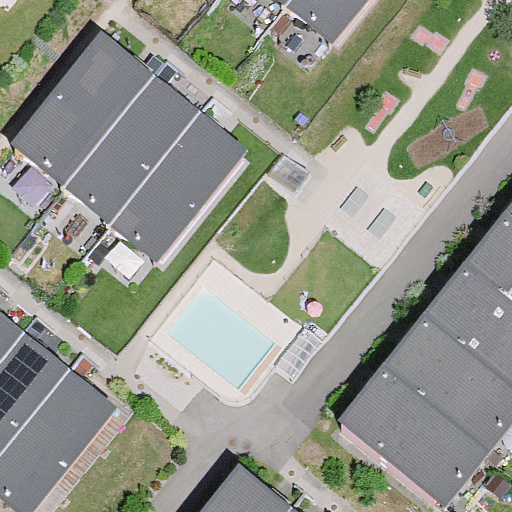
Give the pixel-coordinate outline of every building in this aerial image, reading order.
[(409,0),(278,0),(360,64),(409,0)] [(273,162),(116,40),(21,162),(178,284),(273,162)] [(475,511),(511,464),(511,250),(362,444),(450,511),(475,511)] [(62,511),(143,417),(0,296),(0,493),(22,511),(62,511)] [(285,511),(239,475),(208,511),(285,511)]
